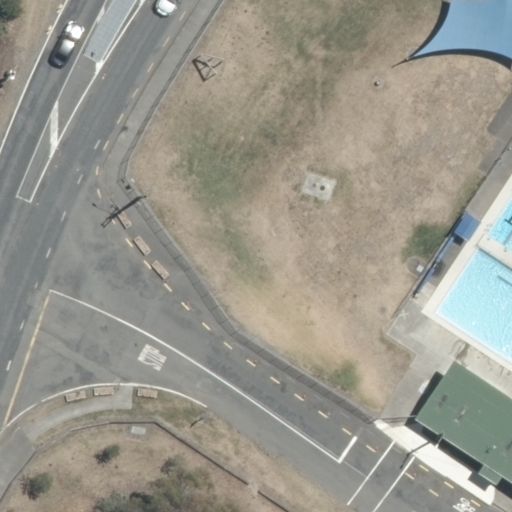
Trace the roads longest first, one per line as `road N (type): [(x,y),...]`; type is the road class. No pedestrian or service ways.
road 1 (residential): [(1,272),(183,352),(416,511)]
road 2 (trunk): [(1,272),(140,0)]
